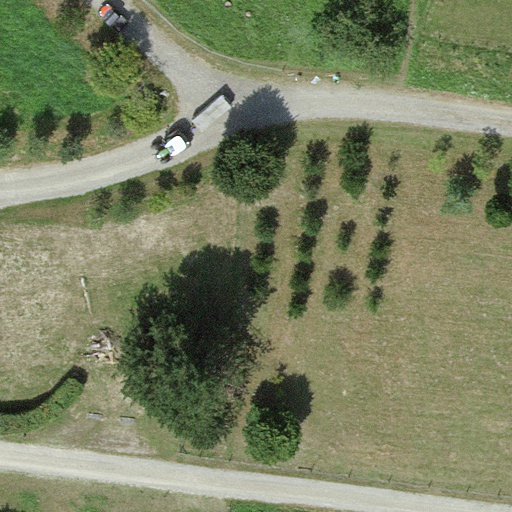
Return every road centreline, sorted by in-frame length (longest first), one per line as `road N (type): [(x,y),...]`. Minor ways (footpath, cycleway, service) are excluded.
road 1 (track): [(0,194),(121,179),(316,105),(511,138)]
road 2 (track): [(0,457),(435,511)]
road 3 (track): [(123,0),(248,125)]
